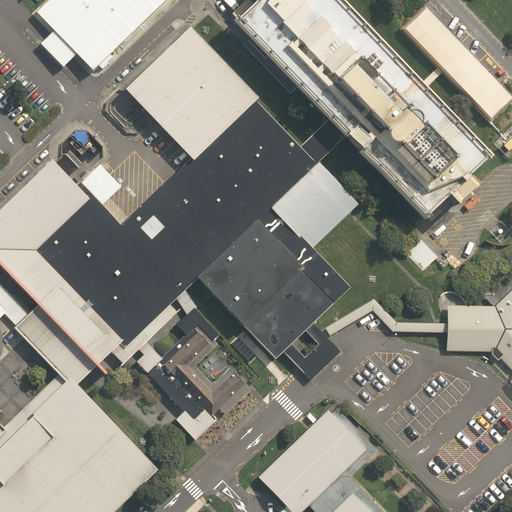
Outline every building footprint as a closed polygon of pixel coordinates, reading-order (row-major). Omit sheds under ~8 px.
[(73,56),(90,73),(165,0),(51,0),(34,16),(50,33),(38,45),(61,69),(73,56)] [(492,159),(339,0),(259,0),(237,21),(428,221),(492,159)] [(511,99),(511,98),(422,5),(397,29),(488,123),(511,99)] [(0,208),(0,281),(93,378),(111,361),(118,368),(130,356),(191,419),(183,427),(197,441),(257,383),(181,304),(203,283),(277,359),(285,351),(310,377),(335,352),(308,324),(345,288),(307,248),(346,210),(355,202),(188,29),(118,96),(187,167),(119,231),(101,213),(122,193),(96,166),(75,186),(50,160),(0,208)] [(506,151),(511,145),(511,135),(501,146),(506,151)] [(444,351),(491,352),(511,373),(511,288),(493,306),(445,306),(445,321),(445,328),(444,351)] [(0,511),(119,511),(157,475),(63,380),(9,434),(0,424),(0,511)] [(380,511),(341,471),(363,450),(325,410),(255,477),(288,511),(298,511),(306,505),(312,511),(380,511)]
